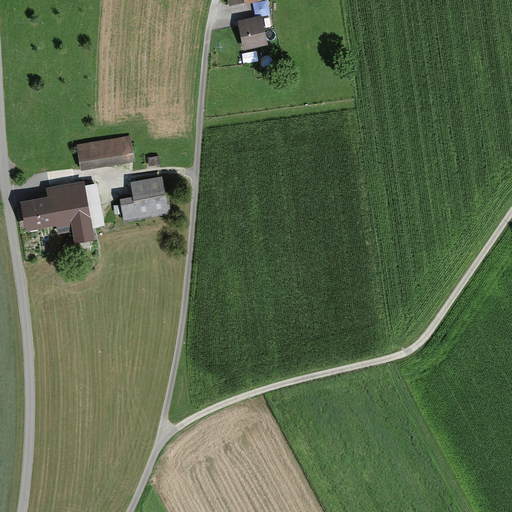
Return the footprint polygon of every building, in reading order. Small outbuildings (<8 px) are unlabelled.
[(260,20),(239,25),(245,51),(266,46),(260,20)] [(258,51),(244,53),(246,61),(259,58),(258,51)] [(129,140),(78,147),(81,169),(132,162),(129,140)] [(134,198),(120,201),(124,223),(170,215),(164,179),(132,185),(134,198)] [(42,201),(21,205),(26,232),(48,228),(50,236),(99,228),(92,185),(41,194),(42,201)]
